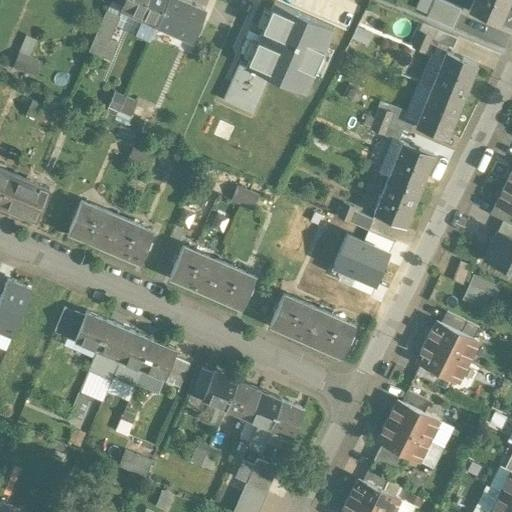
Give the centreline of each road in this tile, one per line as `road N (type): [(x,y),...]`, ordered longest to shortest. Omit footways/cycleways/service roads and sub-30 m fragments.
road 1 (residential): [(359,397),(0,246)]
road 2 (residential): [(359,397),(511,90)]
road 3 (residential): [(299,511),(359,397)]
